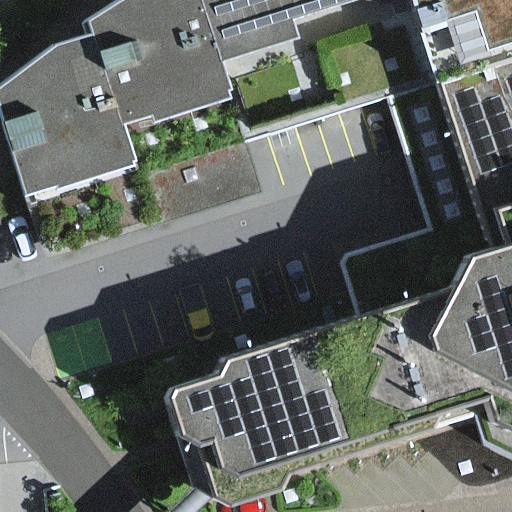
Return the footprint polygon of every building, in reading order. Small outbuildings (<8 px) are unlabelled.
[(236,103),(219,59),(201,0),(106,0),(78,19),(84,33),(114,129),(142,120),(146,132),(236,103)] [(201,0),(219,59),(229,56),(253,136),(393,94),(427,83),(402,0),(201,0)] [(511,0),(402,0),(427,83),(511,54),(511,0)] [(114,129),(84,33),(48,44),(0,80),(0,128),(19,190),(45,182),(48,192),(126,167),(114,129)] [(393,94),(434,226),(511,202),(511,54),(427,83),(393,94)] [(194,380),(148,393),(144,401),(151,450),(181,446),(184,468),(214,482),(275,468),(375,444),(368,415),(448,397),(511,429),(511,202),(434,226),(344,254),(360,309),(188,359),(194,380)]
